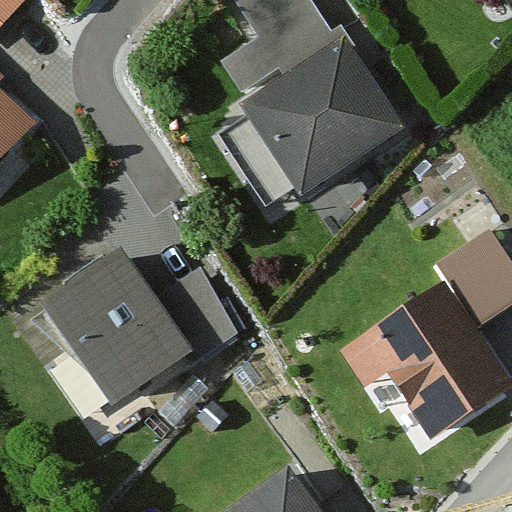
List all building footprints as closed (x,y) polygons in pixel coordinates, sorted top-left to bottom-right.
[(7,0),(0,0),(0,28),(17,7),(7,0)] [(225,112),(293,207),(394,135),(296,0),(240,0),(227,10),(275,76),(225,112)] [(485,0),(497,9),(505,0),(485,0)] [(0,111),(0,164),(26,136),(0,111)] [(342,355),(419,460),(508,396),(470,344),(511,313),(511,262),(497,243),(342,355)] [(108,268),(31,321),(105,427),(233,340),(193,282),(142,317),(108,268)] [(303,511),(286,484),(241,511),(303,511)]
